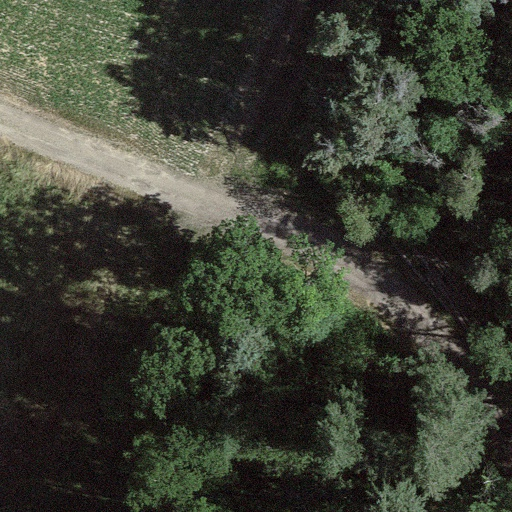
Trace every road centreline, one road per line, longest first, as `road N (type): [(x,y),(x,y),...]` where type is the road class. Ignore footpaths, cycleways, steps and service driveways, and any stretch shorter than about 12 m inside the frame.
road 1 (track): [(511,436),(445,339),(353,266),(0,118)]
road 2 (track): [(304,0),(212,203)]
